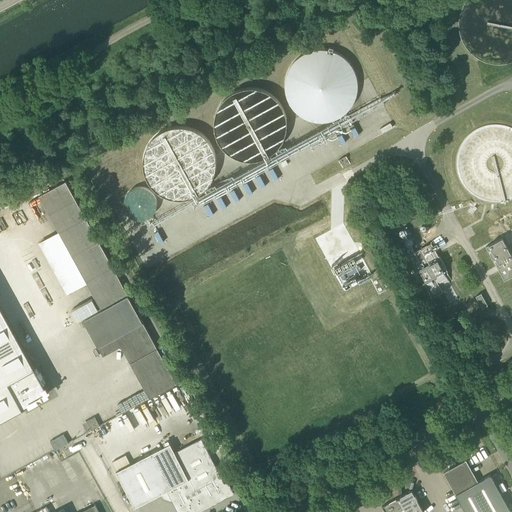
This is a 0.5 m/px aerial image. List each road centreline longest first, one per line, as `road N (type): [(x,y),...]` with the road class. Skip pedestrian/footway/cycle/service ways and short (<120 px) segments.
road 1 (track): [(0,120),(205,0)]
road 2 (unclassified): [(275,511),(479,401)]
road 3 (unknown): [(67,404),(0,266)]
road 4 (unknown): [(123,511),(67,404)]
